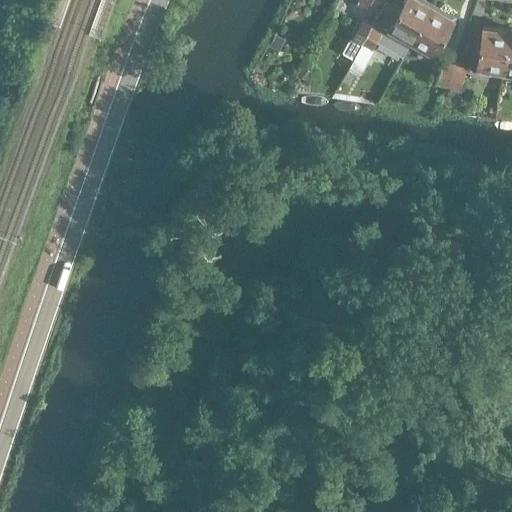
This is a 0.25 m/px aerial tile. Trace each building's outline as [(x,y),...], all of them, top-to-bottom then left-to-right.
[(356,0),(352,8),(363,15),(372,0),(371,0),(356,0)] [(359,45),(360,45),(371,51),(376,41),(402,56),(411,40),(431,4),(423,0),(416,0),(403,0),(395,15),(381,7),(372,23),(359,45)] [(431,4),(411,40),(424,48),(421,53),(430,59),(452,20),(442,15),(444,12),(431,4)] [(352,58),(360,45),(359,45),(372,23),(361,17),(341,52),(352,58)] [(488,67),(502,69),(509,28),(494,25),(494,30),(483,28),(475,71),(487,73),(488,67)] [(511,28),(509,28),(502,69),(511,71),(511,28)] [(434,83),(447,87),(454,64),(442,60),(434,83)] [(454,64),(447,87),(458,91),(466,67),(454,64)]
